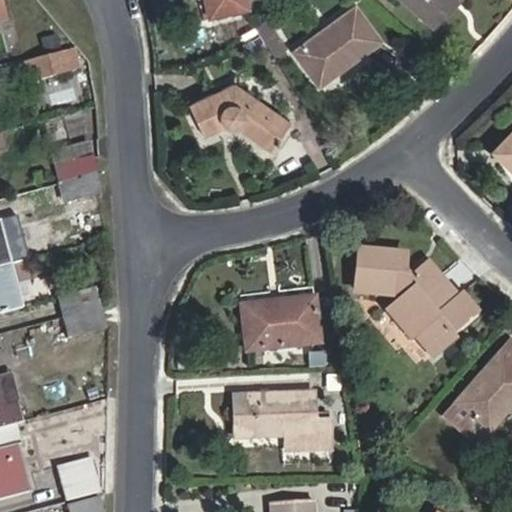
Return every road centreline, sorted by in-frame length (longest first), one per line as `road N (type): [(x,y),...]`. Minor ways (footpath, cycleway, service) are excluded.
road 1 (residential): [(151,233),(281,215),(416,154)]
road 2 (residential): [(140,511),(151,233)]
road 3 (residential): [(151,233),(123,0)]
road 4 (residential): [(416,154),(511,54)]
road 5 (residential): [(416,154),(511,246)]
